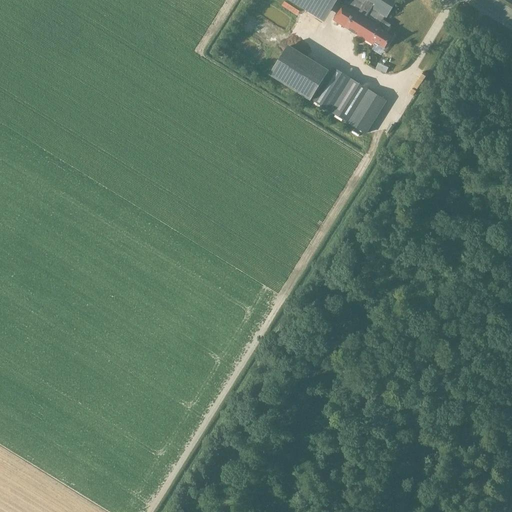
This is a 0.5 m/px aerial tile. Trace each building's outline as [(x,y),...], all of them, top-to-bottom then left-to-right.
[(338,1),(343,4),(345,0),(288,0),(325,22),(338,1)] [(391,25),(383,20),(385,17),(387,18),(397,0),(345,0),(343,4),(333,20),(374,45),(376,43),(385,48),(388,44),(387,44),(392,36),(386,33),(391,25)] [(330,112),(351,78),(333,67),(330,72),(328,71),(329,70),(288,45),(269,75),(310,101),(311,100),(330,112)] [(347,123),(368,89),(351,78),(330,112),(347,123)] [(368,89),(347,123),(366,134),(387,101),(368,89)]
